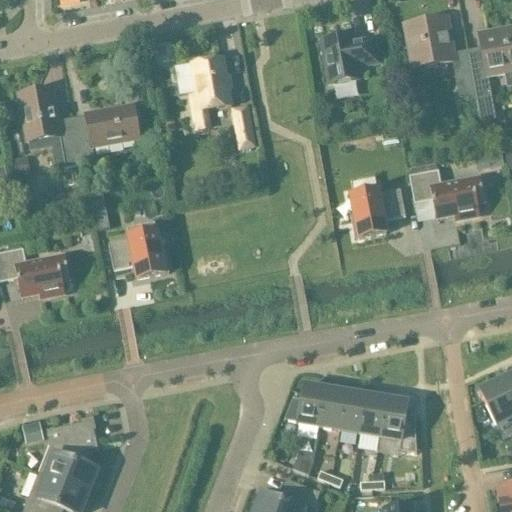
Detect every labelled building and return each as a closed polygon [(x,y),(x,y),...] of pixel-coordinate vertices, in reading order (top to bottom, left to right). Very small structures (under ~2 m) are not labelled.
[(411,71),(452,64),(455,63),(454,55),(447,20),(403,28),(411,71)] [(485,71),(470,74),(475,102),(479,124),(495,121),(491,99),(488,80),(504,77),(507,91),(511,90),(511,30),(478,37),(481,50),(485,71)] [(328,88),(359,82),(357,70),(378,67),(374,41),(352,45),(351,38),(320,43),(328,88)] [(232,108),(224,61),(189,67),(189,66),(174,69),(179,98),(190,96),(191,97),(196,132),(208,130),(206,112),(232,108)] [(470,74),(454,77),(460,105),(475,102),(470,74)] [(65,171),(80,168),(71,121),(58,124),(52,92),(18,98),(27,145),(59,139),(65,171)] [(86,119),(71,121),(80,168),(95,165),(92,151),(139,143),(133,109),(86,117),(86,119)] [(256,151),(249,109),(247,109),(232,111),(230,114),(238,153),(240,155),(255,152),(256,151)] [(503,170),(501,156),(474,161),(477,175),(503,170)] [(438,175),(410,181),(416,208),(431,205),(435,223),(455,219),(455,223),(479,218),(477,209),(485,207),(480,181),(441,189),(438,175)] [(376,195),(351,200),(355,219),(351,220),(355,242),(385,236),(381,220),(389,218),(390,222),(404,219),(399,194),(377,198),(376,195)] [(107,216),(92,219),(96,234),(110,231),(107,216)] [(130,244),(108,248),(109,252),(113,272),(127,269),(126,265),(133,263),(137,280),(167,274),(162,252),(158,253),(153,226),(127,231),(130,244)] [(224,242),(233,267),(257,258),(247,233),(224,242)] [(22,252),(0,256),(0,284),(17,282),(21,301),(40,297),(41,301),(66,296),(64,284),(67,283),(62,258),(25,266),(22,252)] [(511,378),(501,383),(511,405),(511,378)] [(511,421),(511,405),(501,383),(479,394),(496,429),(511,421)] [(325,393),(303,389),(297,427),(319,431),(325,393)] [(325,393),(319,431),(339,434),(345,396),(325,393)] [(345,396),(339,434),(359,438),(366,399),(345,396)] [(366,399),(359,438),(379,441),(386,403),(366,399)] [(386,403),(379,441),(402,445),(408,406),(386,403)] [(38,477),(88,496),(97,473),(78,466),(83,455),(97,452),(92,424),(46,433),(49,448),(38,477)] [(311,471),(300,467),(297,474),(308,479),(311,471)] [(317,482),(329,487),(332,479),(320,475),(317,482)] [(81,511),(88,496),(38,477),(24,511),(81,511)] [(343,484),(332,479),(329,487),(340,491),(343,484)] [(261,497),(255,511),(303,511),(305,508),(313,511),(319,496),(290,485),(282,505),(261,497)] [(384,485),(372,486),(372,494),(385,493),(384,485)] [(360,486),(360,494),(372,494),(372,486),(360,486)] [(511,511),(511,488),(496,491),(499,511),(511,511)]
